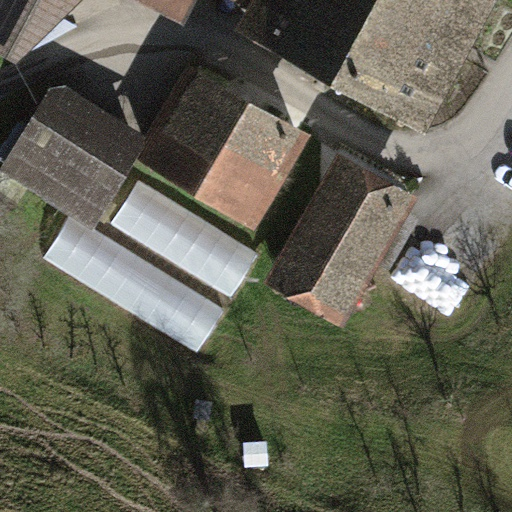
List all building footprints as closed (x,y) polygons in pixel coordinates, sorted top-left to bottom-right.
[(0,0),(0,42),(12,49),(35,3),(37,0),(158,0),(174,8),(178,0),(0,0)] [(419,105),(452,44),(370,0),(270,0),(254,29),(406,111),(405,113),(417,119),(424,107),(419,105)] [(370,0),(452,44),(475,0),(370,0)] [(35,3),(12,49),(22,54),(77,25),(35,3)] [(196,75),(149,155),(249,213),(296,133),(196,75)] [(137,148),(48,96),(6,167),(95,219),(137,148)] [(398,204),(342,172),(282,276),(338,308),(398,204)] [(395,279),(459,313),(489,257),(425,223),(395,279)]
